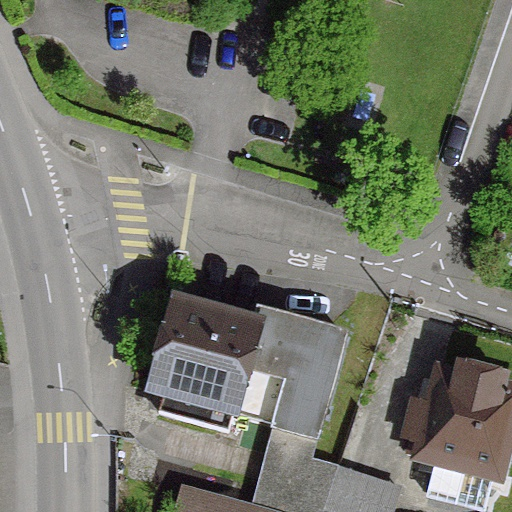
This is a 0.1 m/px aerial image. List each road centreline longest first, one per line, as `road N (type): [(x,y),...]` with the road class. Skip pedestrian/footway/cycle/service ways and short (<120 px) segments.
road 1 (residential): [(36,233),(126,217),(230,228),(427,283)]
road 2 (secondary): [(62,511),(55,320),(36,233)]
road 3 (residential): [(511,25),(427,283)]
